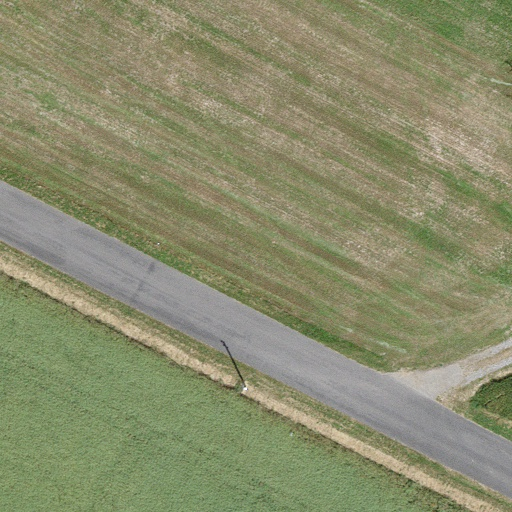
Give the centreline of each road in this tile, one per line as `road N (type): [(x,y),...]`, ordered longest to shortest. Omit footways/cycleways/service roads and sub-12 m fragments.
road 1 (unclassified): [(511,468),(0,206)]
road 2 (track): [(511,351),(391,407)]
